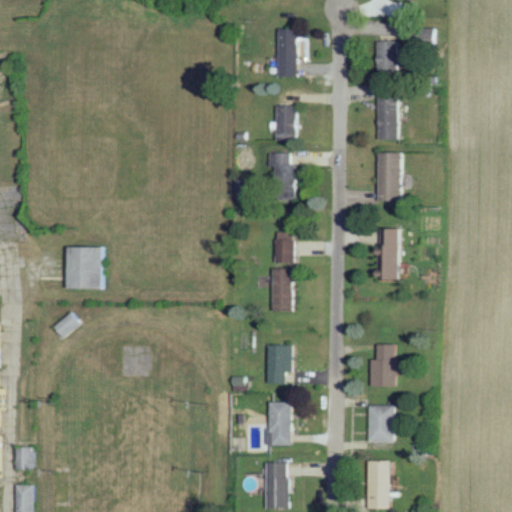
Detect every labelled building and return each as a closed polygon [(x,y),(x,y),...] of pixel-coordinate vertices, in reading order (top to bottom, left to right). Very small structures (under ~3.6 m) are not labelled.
[(298,27),(277,27),(277,75),(298,75),(298,27)] [(435,45),(435,27),(411,27),(411,45),(435,45)] [(397,39),(376,39),(376,75),(397,75),(397,39)] [(398,95),(378,95),(378,138),(398,138),(398,95)] [(277,139),(296,139),(296,104),(277,104),(277,139)] [(272,150),(272,197),(296,197),(296,150),(272,150)] [(379,199),(402,199),(402,151),(379,151),(379,199)] [(401,278),(401,227),(380,227),(380,278),(401,278)] [(297,261),(297,230),(278,230),(278,261),(297,261)] [(71,288),(106,288),(106,245),(71,245),(71,288)] [(277,267),(277,310),(296,310),(296,267),(277,267)] [(85,322),(75,311),(57,327),(67,338),(85,322)] [(0,476),(5,476),(5,433),(0,433),(0,426),(4,426),(4,409),(10,409),(10,389),(5,389),(5,375),(0,375),(0,350),(5,350),(5,327),(0,327),(0,476)] [(400,343),(379,343),(378,386),(404,386),(404,363),(400,363),(400,343)] [(298,344),(272,344),(272,382),(298,382),(298,344)] [(275,444),(298,444),(298,400),(275,400),(275,444)] [(401,441),(401,402),(377,402),(377,441),(401,441)] [(38,445),(20,445),(20,468),(38,468),(38,445)] [(399,459),(377,459),(377,507),(399,507),(399,459)] [(297,508),(297,462),(274,462),(274,508),(297,508)] [(37,511),(38,483),(20,483),(20,511),(37,511)]
